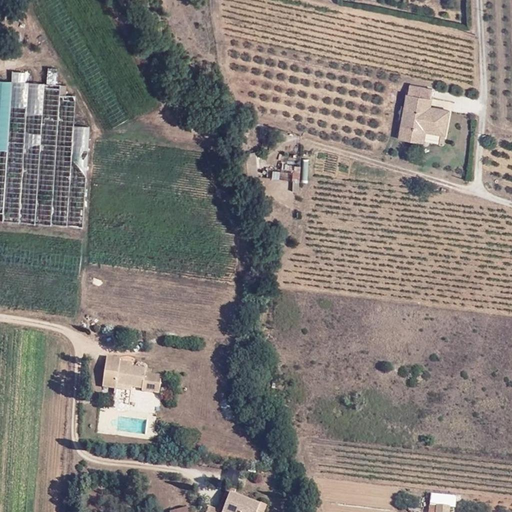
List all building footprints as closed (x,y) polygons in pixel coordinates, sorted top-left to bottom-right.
[(154,89),(101,0),(26,0),(25,1),(95,123),(154,89)] [(27,73),(10,71),(9,82),(0,81),(0,210),(2,210),(1,222),(81,228),(89,129),(73,128),(76,96),(67,96),(68,85),(27,82),(27,73)] [(410,83),(410,82),(400,137),(422,142),(424,129),(445,133),(449,111),(428,107),(431,88),(410,83)] [(256,176),(253,151),(240,152),(245,176),(256,176)] [(118,385),(128,387),(140,389),(140,392),(156,395),(159,378),(143,375),(144,371),(119,366),(120,361),(107,358),(102,388),(117,390),(118,385)] [(176,432),(168,430),(167,438),(175,440),(176,432)] [(235,490),(227,487),(224,497),(228,499),(221,511),(262,511),(266,505),(261,502),(260,505),(233,494),(235,490)] [(436,505),(450,505),(462,506),(462,497),(436,494),(436,505)]
